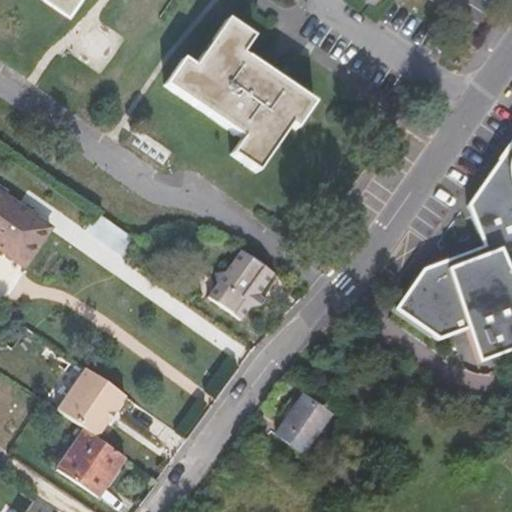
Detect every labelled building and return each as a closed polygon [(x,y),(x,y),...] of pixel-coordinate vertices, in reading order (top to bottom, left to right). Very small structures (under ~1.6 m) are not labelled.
[(49,0),(66,12),(74,0),(49,0)] [(384,0),(362,0),(377,10),(384,0)] [(256,38),(230,20),(197,68),(186,61),(170,85),(246,137),(236,153),(260,170),(291,123),(298,128),(314,103),(245,55),(256,38)] [(511,141),(465,210),(465,212),(479,251),(424,272),(420,275),(391,316),(435,348),(463,337),(476,373),(511,359),(511,141)] [(52,229),(0,191),(0,246),(25,265),(52,229)] [(280,275),(248,252),(232,275),(222,276),(224,288),(214,301),(247,323),(255,311),(266,309),(265,296),(280,275)] [(130,398),(91,371),(62,412),(87,429),(101,439),(130,398)] [(297,409),(287,423),(279,435),(302,451),(330,412),(307,395),(297,409)] [(0,422),(10,408),(0,400),(0,422)] [(280,418),(287,423),(297,409),(290,404),(280,418)] [(101,439),(87,429),(60,469),(99,496),(127,457),(101,439)]
